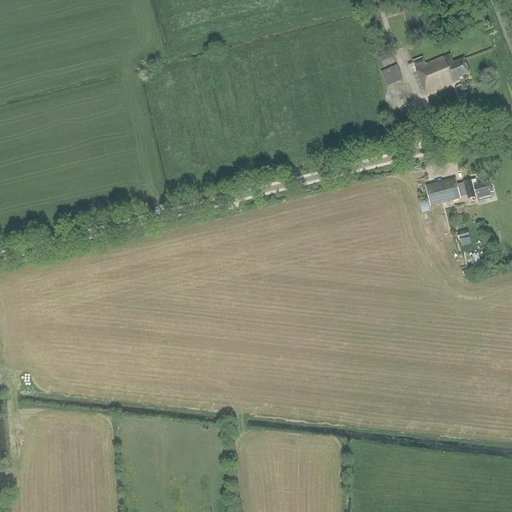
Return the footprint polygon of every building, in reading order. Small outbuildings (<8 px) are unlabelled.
[(395,63),(393,57),(389,49),(378,54),(381,62),(384,68),(395,63)] [(463,76),(470,73),(464,59),(454,63),(450,55),(426,64),(423,57),(413,61),(426,94),(460,80),(462,85),(456,88),(458,93),(468,89),(463,76)] [(397,65),(396,66),(385,70),(381,72),(388,87),(403,80),(397,65)] [(492,193),(490,183),(477,186),(475,180),(472,181),(464,183),(465,184),(457,186),(456,180),(428,188),(432,205),(460,198),(460,196),(467,194),(468,199),(478,197),(479,202),(492,198),(491,193),(492,193)] [(470,237),(468,230),(457,233),(459,240),(470,237)]
